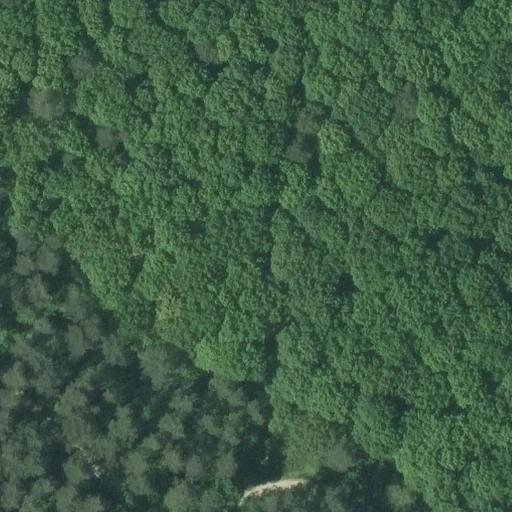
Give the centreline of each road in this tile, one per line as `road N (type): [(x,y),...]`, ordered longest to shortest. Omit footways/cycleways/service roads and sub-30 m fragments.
road 1 (track): [(364,511),(299,461),(219,511)]
road 2 (track): [(120,511),(0,382)]
